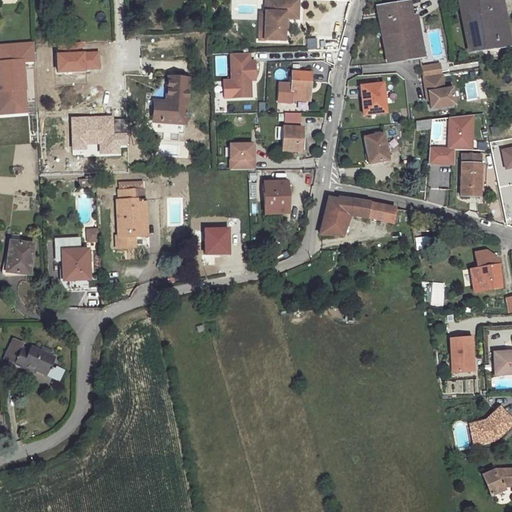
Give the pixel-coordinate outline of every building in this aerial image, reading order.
[(265,0),(264,13),(263,40),(283,41),(283,27),(286,27),(286,18),(297,19),(297,0),(265,0)] [(472,0),(459,2),(470,52),(509,44),(500,0),(472,0)] [(378,8),(389,64),(413,60),(419,59),(409,3),(378,8)] [(0,90),(0,100),(6,100),(6,110),(27,109),(24,62),(36,61),(34,43),(0,44),(0,68),(1,82),(2,82),(2,90),(0,90)] [(50,72),(72,71),(73,83),(90,82),(90,69),(98,69),(97,50),(49,54),(50,72)] [(253,96),(253,79),(258,79),(258,59),(253,59),(253,52),(234,52),(234,82),(234,96),(253,96)] [(423,79),(440,76),(438,65),(421,68),(423,79)] [(309,73),(290,73),(290,85),(289,101),(290,101),(308,101),(309,73)] [(452,89),(444,90),(442,76),(440,76),(423,79),(425,94),(428,93),(429,101),(431,110),(455,106),(452,89)] [(153,102),(152,120),(184,123),(188,80),(168,78),(166,103),(153,102)] [(289,101),(290,85),(277,85),(277,103),(290,104),(290,101),(289,101)] [(385,114),(382,85),(362,88),(362,96),(361,96),(363,116),(385,114)] [(6,100),(0,100),(0,113),(27,112),(27,109),(6,110),(6,100)] [(285,113),(285,122),(298,121),(298,113),(285,113)] [(446,150),(432,150),(431,164),(444,165),(444,160),(454,160),(454,150),(472,151),(473,114),(447,117),(446,150)] [(126,116),(70,118),(71,151),(127,149),(126,116)] [(430,128),(431,119),(419,120),(420,129),(430,128)] [(300,127),(280,127),(281,151),(300,151),(300,127)] [(383,135),(364,139),(368,164),(387,161),(383,135)] [(229,144),(230,170),(253,170),(253,159),(251,159),(251,144),(229,144)] [(462,165),(481,165),(481,155),(462,155),(462,165)] [(481,165),(462,165),(462,197),(481,198),(481,165)] [(287,182),(263,183),(265,214),(289,213),(287,182)] [(143,195),(147,195),(146,186),(145,185),(133,187),(137,231),(147,231),(147,219),(143,219),(142,198),(143,198),(143,195)] [(137,231),(133,187),(122,187),(121,187),(121,197),(119,197),(121,233),(117,234),(119,246),(138,243),(137,231)] [(352,215),(367,218),(369,203),(340,197),(339,199),(328,198),(322,229),(324,230),(325,228),(347,231),(352,215)] [(395,209),(369,203),(367,218),(391,223),(395,209)] [(228,228),(202,229),(204,256),(229,255),(228,228)] [(85,229),(85,242),(98,242),(98,229),(85,229)] [(426,236),(414,239),(417,251),(429,248),(426,236)] [(37,243),(13,240),(10,273),(24,274),(25,270),(35,271),(37,243)] [(88,248),(67,249),(66,264),(62,265),(63,278),(88,278),(88,248)] [(500,288),(500,260),(490,262),(489,252),(477,253),(479,267),(470,269),(473,290),(500,288)] [(500,260),(489,252),(490,262),(500,260)] [(472,339),(450,342),(454,374),(475,372),(472,339)] [(29,350),(11,343),(5,360),(32,371),(34,366),(46,371),(55,354),(32,344),(29,350)] [(511,354),(495,355),(495,375),(511,373),(511,354)] [(474,445),(491,441),(494,438),(495,440),(511,423),(511,421),(499,408),(485,421),(478,423),(479,429),(470,431),(474,445)] [(479,429),(478,423),(469,425),(470,431),(479,429)] [(483,478),(491,492),(505,486),(511,484),(511,469),(496,470),(483,478)] [(507,489),(505,486),(491,492),(493,495),(507,489)]
